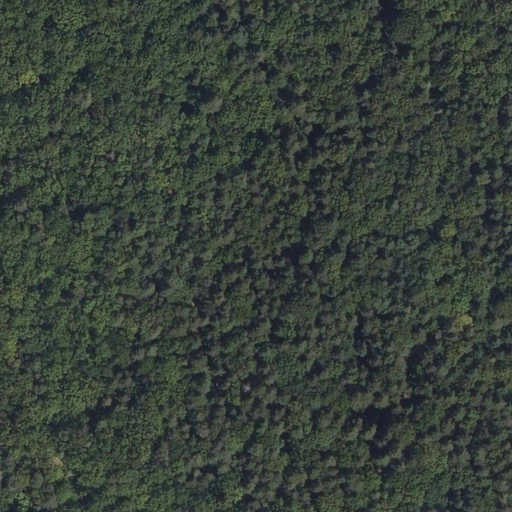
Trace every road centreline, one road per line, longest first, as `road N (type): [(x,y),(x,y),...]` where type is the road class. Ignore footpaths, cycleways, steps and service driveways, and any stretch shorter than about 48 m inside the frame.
road 1 (track): [(0,269),(4,298),(95,511)]
road 2 (track): [(58,0),(0,180)]
